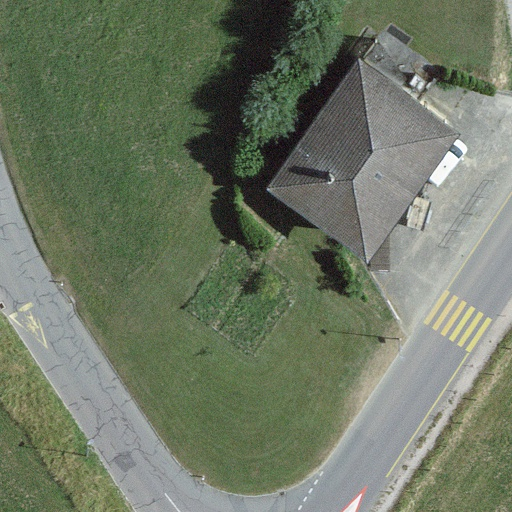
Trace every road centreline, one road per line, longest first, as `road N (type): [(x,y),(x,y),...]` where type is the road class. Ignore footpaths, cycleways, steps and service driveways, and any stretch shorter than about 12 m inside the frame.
road 1 (tertiary): [(0,217),(20,282),(185,511)]
road 2 (tertiary): [(511,242),(333,511)]
